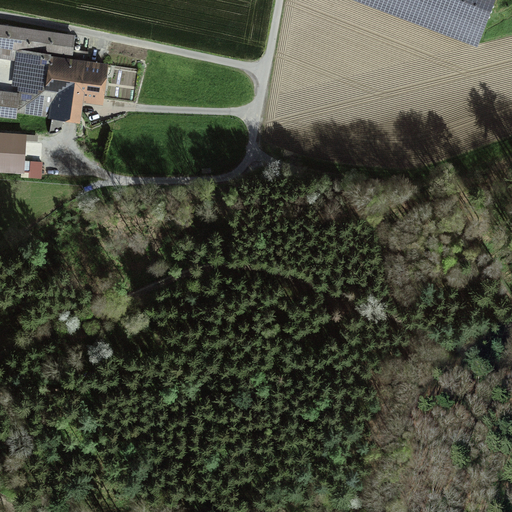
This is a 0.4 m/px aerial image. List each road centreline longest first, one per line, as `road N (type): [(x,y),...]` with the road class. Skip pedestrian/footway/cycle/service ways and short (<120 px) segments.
road 1 (track): [(511,356),(473,351),(288,275),(228,263),(188,271),(0,354)]
road 2 (track): [(511,300),(418,181)]
